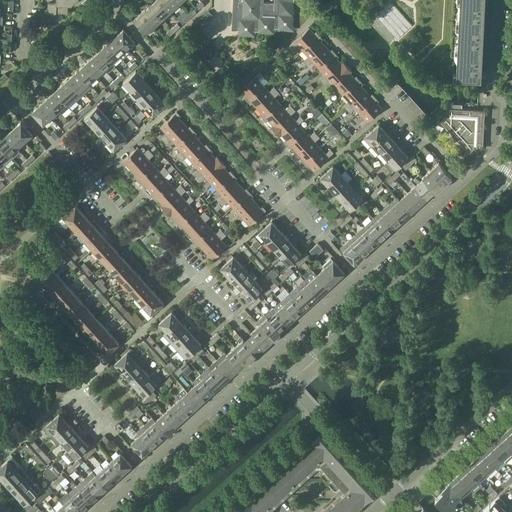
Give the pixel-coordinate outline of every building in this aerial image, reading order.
[(48,3),(48,9),(45,9),(45,14),(68,15),(68,5),(72,5),(77,0),(56,0),(57,4),(48,3)] [(160,0),(154,0),(150,4),(163,19),(171,12),(160,0)] [(179,4),(175,0),(160,0),(171,12),(179,4)] [(236,9),(237,9),(237,12),(237,16),(232,16),(232,30),(239,31),(239,34),(254,35),(254,31),(273,32),(273,29),(293,29),(293,15),(293,0),(234,0),(234,7),(235,7),(235,8),(235,9),(236,9)] [(460,0),(457,77),(479,78),(482,79),(482,77),(479,77),(482,0),(460,0)] [(204,5),(202,2),(196,7),(199,10),(204,5)] [(380,20),(395,36),(397,39),(412,26),(391,2),(381,11),(378,14),(376,16),(380,20)] [(163,19),(150,4),(142,12),(155,26),(163,19)] [(194,9),(188,14),(191,17),(196,12),(194,9)] [(209,11),(195,24),(199,29),(214,16),(209,11)] [(147,34),(155,26),(142,12),(134,19),(147,34)] [(185,22),(191,17),(188,14),(183,19),(185,22)] [(178,23),(172,28),(175,32),(180,27),(178,23)] [(169,37),(175,32),(172,28),(166,33),(169,37)] [(297,44),(303,50),(319,35),(316,32),(314,33),(309,28),(289,46),(292,49),(297,44)] [(123,29),(115,36),(127,49),(135,42),(123,29)] [(323,39),(319,35),(303,50),(308,56),(304,61),(306,64),(326,46),(321,41),(323,39)] [(120,56),(122,59),(130,52),(127,49),(115,36),(108,43),(120,56)] [(161,44),(156,39),(153,41),(158,47),(161,44)] [(112,63),(120,56),(108,43),(100,50),(112,63)] [(313,62),(319,68),(335,53),(332,50),(331,51),(326,46),(306,64),(308,67),(313,62)] [(100,50),(93,57),(105,69),(108,73),(115,67),(112,63),(100,50)] [(148,56),(143,50),(140,53),(145,58),(148,56)] [(339,57),(335,53),(319,68),(325,74),(319,79),(322,82),(342,63),(337,58),(339,57)] [(105,69),(93,57),(85,64),(97,77),(105,69)] [(135,62),(130,67),(132,70),(138,65),(135,62)] [(343,62),(342,63),(322,82),(324,84),(330,80),(335,86),(350,73),(352,71),(343,62)] [(89,83),(97,77),(85,64),(78,71),(89,84),(89,83)] [(127,75),(132,70),(130,67),(124,72),(127,75)] [(70,78),(84,94),(92,87),(89,83),(89,84),(78,71),(70,78)] [(123,83),(131,91),(143,79),(136,71),(123,83)] [(247,101),(264,85),(258,79),(263,75),(261,72),(241,90),(246,95),(244,97),(247,101)] [(355,78),(350,73),(335,86),(330,90),(332,93),(337,89),(343,95),(359,80),(356,76),(355,78)] [(296,80),(300,85),(305,81),(302,78),(301,76),(296,80)] [(77,100),(84,94),(70,78),(63,84),(77,100)] [(138,99),(150,87),(143,79),(131,91),(138,99)] [(112,89),(117,83),(115,80),(109,86),(112,89)] [(363,84),(359,80),(343,95),(349,101),(344,106),(346,108),(366,90),(361,85),(363,84)] [(55,91),(69,107),(77,100),(63,84),(55,91)] [(252,103),(257,108),(277,90),(274,87),(270,92),(264,85),(247,101),(251,104),(252,103)] [(158,96),(150,87),(138,99),(145,107),(158,96)] [(105,89),(99,95),(102,98),(108,92),(105,89)] [(263,118),(280,103),(275,97),(279,93),(277,90),(257,108),(262,113),(260,115),(263,118)] [(359,113),(375,98),(372,94),(371,96),(366,90),(346,108),(349,111),(354,107),(359,113)] [(47,98),(59,111),(62,114),(69,107),(55,91),(47,98)] [(112,103),(116,100),(111,94),(107,97),(112,103)] [(158,96),(145,107),(153,115),(165,104),(158,96)] [(51,118),(59,111),(47,98),(40,105),(51,118)] [(379,101),(375,98),(359,113),(365,119),(360,124),(363,126),(382,108),(377,103),(379,101)] [(90,103),(84,108),(87,111),(92,106),(90,103)] [(268,121),(273,126),(293,108),(291,105),(286,110),(280,103),(263,118),(267,122),(268,121)] [(40,105),(32,112),(44,125),(51,118),(40,105)] [(85,118),(92,126),(104,114),(97,106),(85,118)] [(134,112),(129,106),(126,109),(131,115),(134,112)] [(78,113),(81,116),(87,111),(84,108),(78,113)] [(281,135),(296,121),(291,115),(295,111),(293,108),(273,126),(271,127),(280,137),(281,135)] [(446,117),(441,122),(452,134),(454,132),(460,139),(458,141),(469,153),(474,148),(475,145),(483,146),(485,110),(450,109),(449,117),(446,117)] [(129,117),(124,111),(120,114),(126,120),(129,117)] [(161,138),(164,141),(183,123),(179,117),(180,116),(177,112),(161,127),(166,133),(161,138)] [(99,133),(112,122),(104,114),(92,126),(99,133)] [(137,115),(134,118),(138,123),(142,120),(137,115)] [(77,120),(74,117),(69,122),(72,125),(77,120)] [(284,142),(287,145),(304,130),(299,124),(303,120),(301,117),(296,121),(281,135),(286,140),(284,142)] [(136,125),(131,120),(128,123),(133,128),(136,125)] [(21,121),(13,129),(25,142),(33,135),(21,121)] [(66,130),(72,125),(69,122),(63,127),(66,130)] [(119,131),(112,122),(99,133),(107,142),(119,131)] [(188,128),(183,123),(164,141),(166,143),(171,139),(177,145),(193,130),(190,127),(188,128)] [(371,146),(374,144),(386,133),(379,125),(364,138),(371,146)] [(25,142),(13,129),(6,135),(18,149),(25,142)] [(177,156),(180,158),(200,140),(195,135),(196,134),(193,130),(177,145),(182,151),(177,156)] [(293,147),(297,152),(317,134),(315,132),(310,136),(304,130),(287,145),(291,149),(293,147)] [(59,136),(54,131),(51,134),(56,139),(59,136)] [(119,131),(107,142),(114,150),(127,139),(119,131)] [(393,141),(386,133),(374,144),(371,146),(379,154),(381,152),(393,141)] [(301,160),(304,163),(320,148),(315,142),(319,137),(317,134),(297,152),(302,158),(301,160)] [(18,149),(6,135),(0,140),(0,144),(13,159),(20,152),(18,149)] [(205,146),(200,140),(180,158),(182,161),(187,157),(193,163),(209,148),(206,144),(205,146)] [(381,152),(388,160),(401,149),(393,141),(381,152)] [(46,148),(41,143),(38,146),(43,151),(46,148)] [(0,159),(5,165),(13,159),(0,144),(0,159)] [(144,154),(138,148),(121,163),(125,166),(127,165),(131,170),(151,152),(149,151),(148,149),(144,154)] [(193,174),(196,176),(216,158),(211,153),(213,152),(209,148),(193,163),(198,169),(193,174)] [(326,154),(320,148),(304,163),(307,167),(309,165),(314,171),(333,152),(331,150),(326,154)] [(388,160),(395,168),(408,157),(401,149),(388,160)] [(53,156),(49,152),(45,156),(49,160),(53,156)] [(134,177),(137,180),(154,165),(148,160),(153,155),(151,152),(131,170),(136,175),(134,177)] [(36,158),(33,154),(27,159),(30,163),(36,158)] [(217,156),(216,158),(196,176),(198,179),(203,174),(209,180),(224,167),(226,166),(217,156)] [(24,168),(30,163),(27,159),(22,164),(24,168)] [(411,164),(409,161),(403,166),(406,169),(411,164)] [(431,170),(444,184),(452,177),(439,162),(431,170)] [(147,188),(167,170),(164,167),(160,172),(154,165),(137,180),(141,184),(143,183),(147,188)] [(321,177),(328,185),(340,174),(333,166),(321,177)] [(212,183),(217,189),(233,175),(230,171),(229,172),(224,167),(209,180),(204,185),(206,188),(212,183)] [(20,171),(18,168),(12,173),(15,176),(20,171)] [(150,195),(154,198),(170,183),(165,177),(170,173),(167,170),(147,188),(152,193),(150,195)] [(436,191),(435,191),(435,192),(444,184),(431,170),(422,177),(424,179),(424,178),(436,191)] [(393,176),(395,179),(401,174),(398,171),(393,176)] [(9,181),(15,176),(12,173),(7,178),(9,181)] [(348,182),(340,174),(328,185),(335,193),(348,182)] [(237,178),(233,175),(217,189),(223,196),(218,200),(220,203),(240,185),(235,180),(237,178)] [(374,178),(373,179),(370,176),(366,180),(369,183),(371,181),(376,186),(379,183),(374,178)] [(390,184),(395,179),(393,176),(387,181),(390,184)] [(424,178),(424,179),(416,186),(427,198),(435,191),(436,191),(424,178)] [(335,193),(342,201),(358,187),(351,179),(348,182),(335,193)] [(163,206),(183,188),(181,185),(176,190),(170,183),(154,198),(157,202),(159,200),(163,205),(163,206)] [(228,201),(233,207),(250,192),(246,189),(245,190),(240,185),(220,203),(223,206),(228,201)] [(379,193),(382,196),(387,191),(385,188),(382,185),(377,190),(379,193)] [(427,198),(416,186),(408,193),(419,205),(427,198)] [(350,209),(362,198),(363,198),(366,195),(358,187),(342,201),(350,209)] [(170,216),(172,215),(171,214),(186,201),(181,195),(186,191),(183,188),(163,206),(163,205),(161,207),(170,216)] [(379,193),(377,190),(371,195),(374,198),(379,193)] [(253,196),(250,192),(233,207),(239,213),(234,218),(236,221),(256,203),(251,197),(253,196)] [(408,193),(400,200),(411,212),(419,205),(408,193)] [(178,225),(194,210),(189,204),(194,200),(191,197),(186,201),(171,214),(172,215),(176,220),(175,221),(178,225)] [(411,212),(400,200),(397,197),(389,204),(403,220),(411,212)] [(360,205),(363,208),(369,203),(366,200),(360,205)] [(261,208),(256,203),(236,221),(239,224),(244,219),(249,225),(266,210),(263,207),(261,208)] [(384,215),(395,227),(403,220),(389,204),(381,211),(384,215)] [(71,225),(83,214),(76,206),(64,217),(71,225)] [(183,227),(188,232),(207,214),(205,212),(200,216),(194,210),(178,225),(181,229),(183,227)] [(91,222),(83,214),(71,225),(78,233),(91,222)] [(194,243),(210,228),(205,222),(210,217),(207,214),(188,232),(193,238),(191,239),(194,243)] [(344,219),(347,223),(352,217),(350,214),(344,219)] [(376,222),(387,235),(395,227),(384,215),(376,222)] [(387,235),(376,222),(373,218),(365,226),(379,242),(387,235)] [(98,230),(91,222),(78,233),(86,241),(98,230)] [(259,233),(267,241),(279,230),(272,222),(259,233)] [(379,242),(365,226),(356,233),(371,249),(379,242)] [(199,245),(204,250),(223,232),(221,230),(216,234),(210,228),(194,243),(197,246),(199,245)] [(105,238),(98,230),(86,241),(93,249),(105,238)] [(267,241),(274,249),(286,238),(279,230),(267,241)] [(331,231),(328,234),(333,240),(336,237),(331,231)] [(226,235),(223,232),(204,250),(208,255),(207,257),(210,261),(212,259),(227,246),(221,239),(226,235)] [(356,233),(348,240),(363,257),(371,249),(356,233)] [(112,246),(105,238),(93,249),(100,257),(112,246)] [(274,249),(281,257),(294,246),(286,238),(274,249)] [(363,257),(348,240),(340,248),(341,248),(339,250),(342,253),(343,252),(354,264),(363,257)] [(310,251),(315,257),(323,249),(318,243),(310,251)] [(120,254),(112,246),(100,257),(107,265),(120,254)] [(281,257),(289,265),(301,254),(294,246),(281,257)] [(252,254),(247,248),(244,251),(249,257),(252,254)] [(127,262),(120,254),(107,265),(115,274),(127,262)] [(221,268),(228,276),(241,264),(233,256),(221,268)] [(270,262),(265,257),(262,259),(267,265),(270,262)] [(299,266),(304,261),(302,258),(296,263),(299,266)] [(333,261),(325,268),(336,281),(345,273),(333,261)] [(134,270),(127,262),(115,274),(122,282),(134,270)] [(265,267),(259,262),(256,264),(262,270),(265,267)] [(228,276),(235,284),(248,272),(241,264),(228,276)] [(336,281),(325,268),(317,275),(328,288),(336,281)] [(41,281),(48,289),(60,278),(53,270),(41,281)] [(142,278),(134,270),(122,282),(129,290),(142,278)] [(235,284),(242,292),(255,280),(248,272),(235,284)] [(276,277),(271,272),(268,274),(273,280),(276,277)] [(320,295),(328,288),(317,275),(314,272),(306,279),(320,295)] [(283,281),(288,276),(285,273),(280,278),(283,281)] [(55,297),(68,286),(60,278),(48,289),(55,297)] [(142,278),(129,290),(136,298),(149,286),(142,278)] [(320,295),(306,279),(298,286),(297,286),(312,302),(320,295)] [(242,292),(250,300),(262,289),(255,280),(242,292)] [(55,297),(63,305),(75,294),(68,286),(55,297)] [(149,286),(136,298),(144,306),(156,294),(149,286)] [(297,286),(289,293),(304,310),(312,302),(297,286)] [(296,317),(304,310),(289,293),(281,300),(296,317)] [(63,305),(70,313),(82,302),(75,294),(63,305)] [(164,303),(156,294),(144,306),(151,314),(164,303)] [(288,324),(296,317),(281,300),(273,308),(277,312),(288,324)] [(70,313),(77,321),(90,310),(82,302),(70,313)] [(268,317),(269,319),(280,331),(288,324),(277,312),(273,308),(265,315),(267,317),(268,317)] [(238,315),(243,321),(250,314),(245,309),(238,315)] [(77,321),(84,330),(97,318),(90,310),(77,321)] [(159,323),(167,331),(179,320),(172,312),(159,323)] [(259,325),(272,339),(280,331),(269,319),(268,317),(267,317),(265,315),(265,314),(256,322),(259,325)] [(84,330),(92,338),(104,327),(97,318),(84,330)] [(163,335),(170,342),(186,328),(179,320),(167,331),(163,335)] [(252,334),(248,337),(260,350),(272,339),(259,325),(251,332),(252,334)] [(92,338),(99,346),(112,335),(104,327),(92,338)] [(170,342),(177,351),(194,336),(186,328),(170,342)] [(112,335),(99,346),(107,354),(119,343),(112,335)] [(150,336),(147,339),(152,345),(155,342),(150,336)] [(201,344),(194,336),(177,351),(185,359),(189,356),(201,344)] [(243,339),(235,347),(248,361),(260,350),(248,337),(244,340),(243,339)] [(216,341),(213,338),(207,343),(210,346),(216,341)] [(149,347),(145,341),(141,344),(146,349),(149,347)] [(240,368),(248,361),(235,347),(227,354),(228,355),(240,368)] [(138,357),(131,349),(115,363),(122,371),(138,357)] [(162,350),(159,352),(164,358),(167,355),(162,350)] [(231,375),(240,368),(228,355),(227,354),(225,352),(217,359),(231,375)] [(199,356),(197,353),(191,358),(194,361),(199,356)] [(159,363),(162,360),(156,355),(153,357),(159,363)] [(145,365),(138,357),(122,371),(129,379),(142,368),(145,365)] [(209,367),(212,370),(223,383),(231,375),(217,359),(209,367)] [(186,363),(180,368),(183,371),(189,366),(186,363)] [(173,370),(168,364),(165,367),(170,373),(173,370)] [(142,368),(129,379),(137,387),(149,376),(142,368)] [(212,370),(204,377),(215,390),(223,383),(212,370)] [(154,372),(149,376),(137,387),(145,396),(162,380),(154,372)] [(215,390),(204,377),(201,374),(193,381),(196,385),(207,397),(215,390)] [(162,390),(167,385),(164,382),(159,387),(162,390)] [(196,385),(188,392),(199,405),(207,397),(196,385)] [(191,412),(199,405),(188,392),(184,388),(176,395),(180,399),(191,412)] [(148,397),(143,402),(145,405),(151,400),(148,397)] [(183,419),(191,412),(180,399),(172,406),(183,419)] [(132,411),(135,414),(141,409),(138,406),(132,411)] [(175,426),(183,419),(172,406),(164,414),(175,426)] [(135,414),(132,411),(127,416),(130,419),(135,414)] [(43,429),(50,437),(51,436),(67,421),(59,413),(43,429)] [(167,434),(175,426),(164,414),(156,421),(167,434)] [(159,441),(167,434),(156,421),(152,417),(144,424),(159,441)] [(61,441),(74,429),(67,421),(51,436),(52,438),(50,439),(53,442),(55,440),(58,444),(61,441)] [(151,448),(159,441),(144,424),(136,432),(139,436),(140,436),(151,448)] [(61,441),(68,449),(81,437),(74,429),(61,441)] [(511,450),(511,437),(506,431),(498,438),(511,452),(511,450)] [(252,497),(243,505),(249,511),(264,511),(265,511),(326,456),(328,458),(326,460),(324,462),(321,465),(322,466),(325,469),(321,472),(321,473),(320,473),(320,474),(321,475),(321,476),(327,483),(346,466),(347,465),(336,453),(335,452),(334,453),(333,454),(331,452),(333,450),(320,435),(312,443),(303,451),(295,458),(286,466),(278,474),(269,482),(261,489),(252,497)] [(105,436),(102,439),(107,444),(110,441),(105,436)] [(151,448),(140,436),(139,436),(132,443),(143,455),(151,448)] [(89,446),(81,437),(68,449),(64,453),(72,462),(89,446)] [(511,457),(511,453),(511,452),(498,438),(490,445),(503,459),(506,463),(511,457)] [(39,447),(34,441),(31,444),(36,450),(39,447)] [(94,445),(89,451),(91,454),(97,448),(94,445)] [(506,463),(503,459),(490,445),(482,452),(495,466),(498,470),(506,463)] [(30,454),(34,452),(29,446),(25,449),(30,454)] [(495,466),(482,452),(474,460),(487,474),(495,466)] [(120,453),(112,460),(123,473),(132,465),(120,453)] [(46,454),(43,457),(48,463),(51,460),(46,454)] [(0,466),(0,476),(2,479),(19,464),(12,456),(0,466)] [(46,465),(40,459),(37,462),(43,468),(46,465)] [(78,460),(73,465),(75,468),(81,463),(78,460)] [(104,467),(115,480),(123,473),(112,460),(104,467)] [(487,474),(474,460),(466,467),(479,481),(487,474)] [(10,487),(26,473),(19,465),(19,464),(2,479),(10,487)] [(354,511),(357,510),(365,502),(374,494),(361,480),(359,482),(356,480),(358,479),(359,478),(358,477),(347,465),(346,466),(327,483),(333,489),(334,490),(335,490),(336,490),(337,490),(338,490),(341,487),(344,490),(344,491),(348,488),(350,486),(352,484),(354,487),(325,511),(354,511)] [(52,469),(49,467),(43,472),(51,480),(57,475),(52,469)] [(96,475),(107,487),(115,480),(104,467),(96,475)] [(479,481),(466,467),(458,474),(471,488),(479,481)] [(85,478),(99,495),(107,487),(96,475),(93,471),(85,478)] [(26,473),(10,487),(17,495),(33,481),(26,473)] [(471,488),(458,474),(450,482),(463,496),(471,488)] [(62,475),(57,480),(59,483),(65,478),(62,475)] [(77,485),(92,501),(99,495),(85,478),(77,485)] [(51,490),(59,483),(57,480),(51,484),(48,487),(51,490)] [(33,481),(17,495),(25,504),(41,489),(34,481),(33,481)] [(455,502),(462,496),(463,496),(450,482),(442,489),(443,491),(444,492),(445,492),(455,502)] [(69,493),(72,497),(83,509),(92,501),(77,485),(69,493)] [(43,497),(51,490),(48,487),(46,489),(41,494),(43,497)] [(435,498),(448,511),(457,503),(455,502),(445,492),(444,492),(443,491),(435,498)] [(64,504),(71,511),(80,511),(83,509),(72,497),(69,493),(68,492),(60,500),(64,504)] [(38,502),(43,497),(41,494),(35,499),(38,502)] [(483,511),(498,511),(503,508),(506,504),(499,496),(490,505),(488,506),(483,511)]
